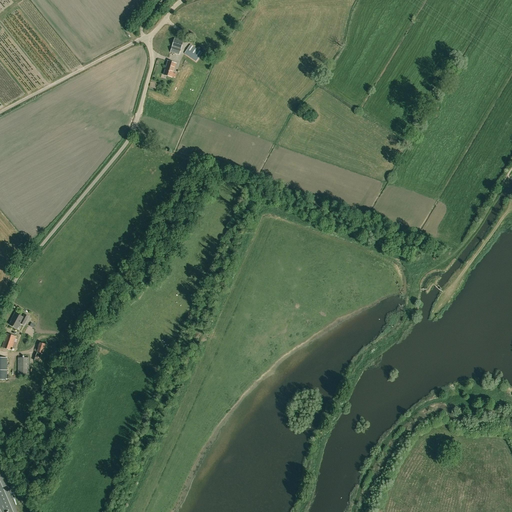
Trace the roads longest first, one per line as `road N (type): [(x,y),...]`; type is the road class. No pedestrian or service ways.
road 1 (unclassified): [(0,307),(134,128),(151,61),(144,37)]
road 2 (unclassified): [(0,112),(144,37)]
